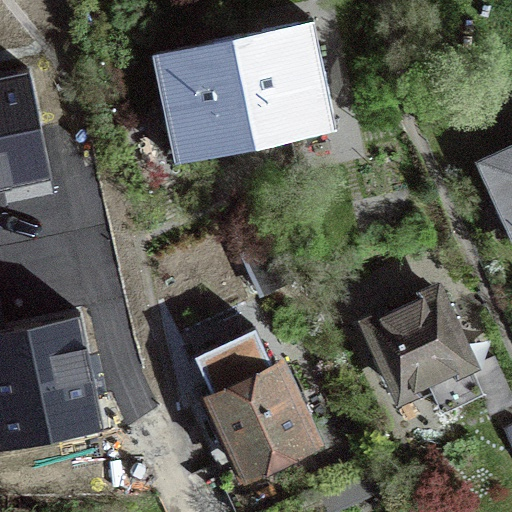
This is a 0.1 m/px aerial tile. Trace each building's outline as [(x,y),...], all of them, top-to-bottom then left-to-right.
[(314,19),(239,35),(261,141),(336,126),(314,19)] [(261,141),(239,35),(153,53),(175,159),(261,141)] [(0,184),(50,175),(28,67),(0,73),(0,184)] [(511,154),(491,165),(511,210),(511,154)] [(452,322),(436,290),(369,321),(402,392),(428,380),(441,410),(481,391),(489,410),(511,399),(511,394),(494,356),(472,366),(460,340),(462,335),(457,323),(452,322)] [(80,311),(0,327),(0,445),(103,424),(80,311)] [(193,357),(241,465),(272,452),(310,434),(262,327),(193,357)] [(272,452),(241,465),(218,475),(234,511),(258,511),(292,497),(272,452)] [(363,470),(318,490),(327,508),(380,485),(363,470)]
